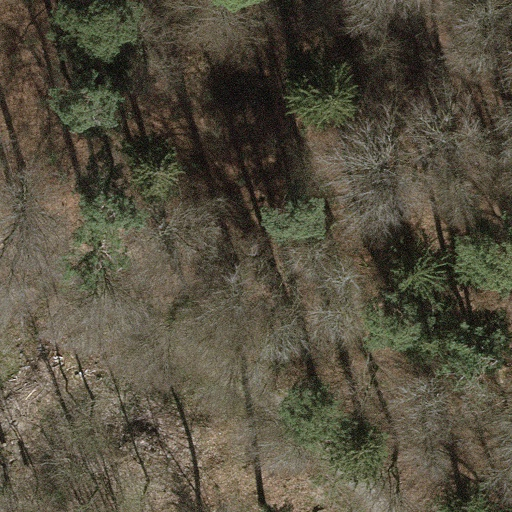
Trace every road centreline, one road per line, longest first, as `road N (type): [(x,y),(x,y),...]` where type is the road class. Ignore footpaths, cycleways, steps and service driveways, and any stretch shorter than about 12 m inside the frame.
road 1 (track): [(398,511),(318,428),(0,222)]
road 2 (track): [(511,223),(460,0)]
